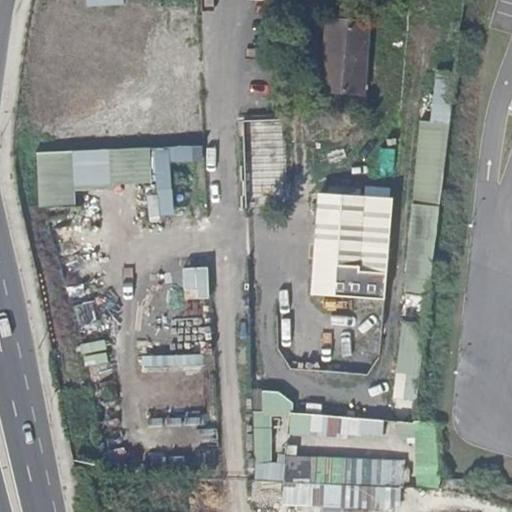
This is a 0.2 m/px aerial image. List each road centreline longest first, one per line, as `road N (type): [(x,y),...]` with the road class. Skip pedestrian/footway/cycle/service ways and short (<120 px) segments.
road 1 (secondary): [(43,511),(0,255)]
road 2 (primary): [(41,511),(0,344)]
